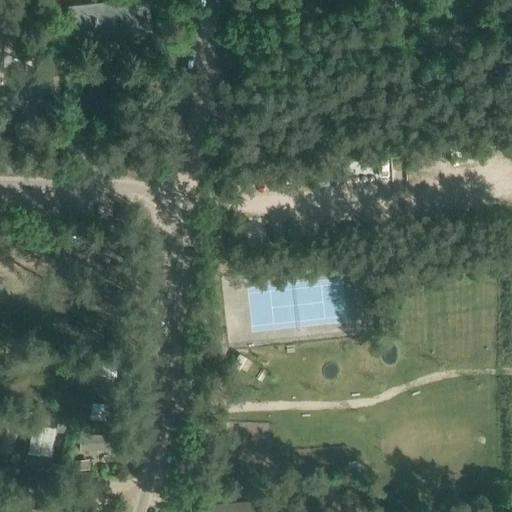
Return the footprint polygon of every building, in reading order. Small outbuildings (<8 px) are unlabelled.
[(69,7),(73,39),(78,38),(77,34),(97,32),(97,36),(133,32),(131,18),(150,16),(148,0),(128,0),(129,1),(69,7)] [(45,249),(44,233),(24,235),(25,250),(45,249)] [(79,250),(78,238),(62,239),(62,251),(79,250)] [(32,418),(30,453),(47,454),(49,419),(32,418)] [(215,486),(205,487),(206,499),(216,498),(215,486)] [(207,511),(261,511),(260,501),(248,502),(246,486),(222,488),(223,504),(207,506),(207,511)]
